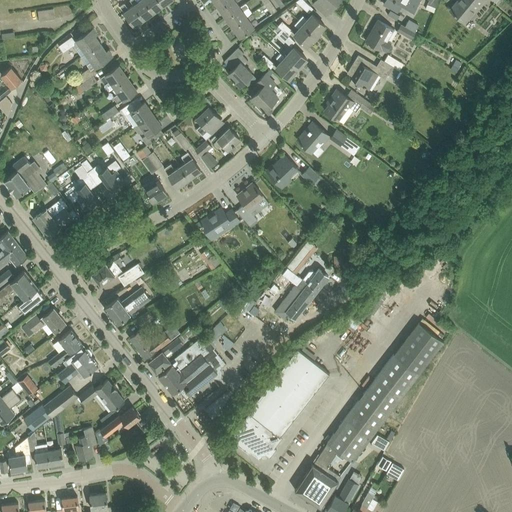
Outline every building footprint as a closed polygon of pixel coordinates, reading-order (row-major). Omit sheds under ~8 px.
[(130,0),(134,4),(144,19),(154,12),(145,0),(130,0)] [(160,0),(145,0),(154,12),(164,4),(160,0)] [(225,17),(240,7),(236,1),(237,0),(228,0),(218,7),(225,17)] [(269,0),(265,3),(271,13),(277,9),(270,0),(269,0)] [(308,12),(313,8),(305,1),(304,0),(297,0),(296,1),(308,12)] [(314,0),(312,3),(322,12),(327,6),(330,9),(338,0),(314,0)] [(400,14),(397,12),(402,4),(414,11),(419,0),(384,0),(383,3),(391,7),(390,8),(391,8),(387,14),(397,19),(400,14)] [(430,20),(438,0),(428,0),(425,8),(423,13),(421,17),(430,20)] [(459,0),(451,10),(459,17),(464,21),(481,0),(459,0)] [(511,6),(504,0),(501,3),(511,12),(511,6)] [(134,26),(144,19),(134,4),(128,8),(124,3),(120,6),(134,26)] [(225,17),(232,26),(247,16),(243,11),(248,7),(245,3),(240,7),(225,17)] [(55,18),(53,8),(38,10),(39,20),(55,18)] [(240,37),(248,31),(254,26),(250,20),(255,17),(252,12),(247,16),(232,26),(240,37)] [(302,15),(298,19),(317,37),(321,33),(319,31),(325,25),(312,14),(307,19),(302,15)] [(294,33),(299,38),(307,45),(312,39),(314,41),(317,37),(298,19),(294,24),(299,28),(294,33)] [(391,43),(390,43),(390,41),(387,39),(393,28),(378,19),(366,40),(381,49),(382,48),(386,50),(386,49),(387,50),(389,50),(391,49),(392,47),(392,45),(391,43)] [(292,30),(281,21),(277,25),(281,28),(288,35),(292,30)] [(401,24),(397,30),(411,38),(415,31),(401,24)] [(93,28),(89,31),(75,41),(72,36),(59,45),(63,52),(73,45),(81,56),(100,43),(95,35),(97,33),(93,28)] [(288,35),(281,28),(278,32),(277,33),(290,45),(295,41),(288,35)] [(74,78),(79,84),(79,85),(93,75),(97,72),(94,67),(108,58),(112,54),(108,49),(106,51),(100,43),(81,56),(89,68),(79,74),(74,78)] [(239,85),(247,78),(252,73),(244,65),(248,61),(242,54),(244,52),(238,47),(223,61),(224,61),(227,58),(232,63),(230,67),(232,69),(228,73),(233,78),(232,79),(234,80),(239,85)] [(293,47),(285,56),(298,68),(307,58),(293,47)] [(256,55),(259,58),(270,68),(274,63),(263,54),(259,51),(256,55)] [(298,68),(285,56),(280,52),(276,57),(280,61),(275,66),(289,78),(298,68)] [(384,77),(387,73),(394,78),(399,70),(392,65),(381,59),(377,66),(358,54),(347,72),(353,76),(352,79),(368,89),(378,73),(384,77)] [(456,71),(459,66),(461,62),(456,59),(450,68),(456,71)] [(100,78),(105,84),(104,86),(105,88),(106,89),(109,89),(114,86),(114,87),(128,77),(119,65),(100,78)] [(1,74),(5,80),(12,87),(22,79),(11,66),(1,74)] [(275,83),(268,76),(266,73),(256,82),(261,87),(251,97),(263,110),(278,96),(270,88),(275,83)] [(75,87),(79,93),(97,80),(93,75),(79,85),(79,84),(75,87)] [(118,103),(128,96),(137,90),(128,77),(114,87),(119,93),(113,96),(118,103)] [(0,95),(0,97),(1,99),(6,95),(11,90),(9,87),(0,95)] [(325,110),(333,116),(338,119),(348,105),(356,111),(362,103),(371,110),(375,106),(351,89),(346,96),(337,89),(331,96),(334,98),(325,110)] [(1,99),(0,100),(0,106),(7,115),(12,102),(6,95),(1,99)] [(121,108),(134,127),(153,113),(145,101),(133,109),(129,103),(121,108)] [(203,102),(196,109),(200,114),(196,117),(202,123),(196,128),(206,139),(212,134),(214,132),(221,125),(216,119),(219,116),(209,106),(208,106),(207,107),(203,102)] [(105,119),(118,110),(114,105),(101,114),(105,119)] [(76,113),(71,117),(75,123),(80,119),(76,113)] [(142,138),(147,144),(155,139),(150,133),(162,125),(153,113),(134,127),(138,132),(142,133),(145,131),(147,134),(142,138)] [(402,124),(397,120),(393,127),(398,130),(402,124)] [(309,129),(299,141),(307,147),(311,151),(321,139),(324,141),(329,135),(320,128),(313,121),(307,127),(309,129)] [(222,143),(228,149),(230,151),(235,146),(233,145),(240,138),(229,127),(212,143),(217,149),(222,143)] [(336,129),(331,137),(340,144),(348,149),(353,141),(350,139),(346,136),(336,129)] [(181,132),(175,136),(185,149),(192,144),(181,132)] [(211,146),(206,139),(195,148),(201,155),(211,146)] [(95,148),(89,140),(81,146),(87,154),(95,148)] [(145,145),(142,148),(158,169),(163,165),(153,151),(152,152),(145,145)] [(142,148),(136,152),(152,173),(158,169),(142,148)] [(126,149),(118,155),(122,160),(130,155),(126,149)] [(208,150),(202,156),(206,161),(213,156),(208,150)] [(201,170),(195,161),(188,151),(182,156),(186,162),(180,166),(189,178),(201,170)] [(4,180),(16,195),(37,179),(32,173),(24,179),(20,173),(31,164),(24,155),(13,164),(17,169),(4,180)] [(266,170),(273,177),(282,186),(290,178),(287,175),(296,166),(285,155),(278,162),(279,163),(275,166),(273,164),(266,170)] [(87,160),(82,163),(96,183),(103,178),(111,190),(124,180),(116,169),(121,166),(116,159),(103,168),(98,163),(92,167),(87,160)] [(63,163),(53,170),(57,175),(67,168),(63,163)] [(81,185),(68,194),(73,201),(77,198),(85,209),(99,199),(90,188),(96,183),(82,163),(74,169),(78,174),(80,176),(76,179),(81,185)] [(177,186),(189,178),(180,166),(175,169),(171,163),(164,168),(177,186)] [(311,182),(314,184),(321,177),(318,175),(319,174),(309,165),(302,173),(311,182)] [(166,192),(161,184),(157,176),(149,181),(151,184),(145,188),(153,200),(166,192)] [(52,181),(46,185),(54,195),(59,191),(52,181)] [(236,210),(243,217),(249,225),(258,218),(254,214),(261,208),(257,203),(258,202),(257,202),(264,196),(253,182),(237,195),(244,203),(236,210)] [(34,218),(41,227),(65,208),(67,206),(61,198),(47,209),(47,208),(36,215),(36,216),(34,218)] [(200,221),(205,229),(209,235),(230,222),(232,225),(239,220),(232,209),(225,213),(221,207),(200,221)] [(72,218),(65,208),(41,227),(48,236),(72,218)] [(0,256),(18,243),(8,230),(0,236),(0,245),(2,247),(0,248),(0,256)] [(292,237),(287,241),(292,246),(296,242),(292,237)] [(28,256),(18,243),(0,256),(0,264),(10,257),(16,265),(28,256)] [(305,243),(286,267),(294,273),(295,274),(314,250),(305,243)] [(216,257),(214,258),(207,248),(200,253),(207,263),(212,269),(221,262),(216,257)] [(101,285),(121,270),(115,262),(122,258),(118,252),(112,256),(112,257),(91,273),(101,285)] [(344,265),(343,255),(334,255),(334,266),(344,265)] [(124,285),(144,272),(137,262),(117,275),(124,285)] [(301,279),(297,284),(312,297),(328,276),(327,275),(320,269),(318,268),(315,272),(312,269),(309,270),(301,279)] [(9,269),(0,276),(0,285),(13,275),(9,269)] [(25,270),(17,276),(9,282),(10,283),(0,290),(0,303),(6,298),(4,295),(14,287),(23,299),(38,287),(25,270)] [(173,289),(175,287),(179,284),(176,280),(170,284),(173,289)] [(274,283),(269,290),(275,295),(280,288),(279,287),(276,285),(274,283)] [(293,300),(286,310),(288,311),(291,314),(296,317),(312,297),(297,284),(288,295),(293,300)] [(116,323),(150,297),(149,296),(145,291),(142,286),(121,302),(117,297),(104,307),(116,323)] [(24,313),(37,302),(45,296),(38,287),(23,299),(17,304),(24,313)] [(227,295),(220,302),(228,311),(235,304),(227,295)] [(239,308),(245,314),(255,302),(249,297),(239,308)] [(26,322),(29,325),(34,331),(47,321),(54,331),(66,322),(54,307),(40,318),(36,314),(26,322)] [(148,310),(138,318),(139,320),(137,321),(141,326),(153,317),(148,310)] [(260,327),(263,323),(248,310),(244,314),(260,327)] [(213,326),(197,340),(204,348),(209,344),(208,343),(210,341),(221,333),(227,329),(220,321),(216,325),(213,326)] [(394,353),(346,417),(371,435),(419,372),(444,340),(419,321),(394,353)] [(173,323),(165,330),(151,340),(149,337),(148,338),(141,328),(129,337),(146,358),(172,338),(171,338),(179,331),(173,323)] [(71,328),(63,335),(58,339),(65,348),(48,361),(52,366),(82,343),(71,328)] [(156,355),(148,361),(157,372),(164,365),(171,360),(167,355),(167,354),(179,345),(183,342),(182,341),(178,336),(174,339),(175,339),(156,355)] [(227,337),(223,341),(230,347),(234,342),(227,337)] [(0,355),(11,347),(5,339),(0,343),(0,355)] [(166,369),(158,375),(173,393),(179,388),(183,385),(186,389),(185,390),(190,395),(213,376),(217,372),(216,371),(225,363),(213,348),(215,347),(210,341),(208,343),(209,344),(204,348),(197,340),(192,343),(190,345),(175,357),(178,361),(173,365),(172,364),(166,369)] [(67,359),(64,361),(67,366),(73,361),(76,365),(82,361),(83,361),(91,354),(91,353),(91,351),(89,348),(87,348),(86,348),(83,344),(66,358),(67,359)] [(329,373),(297,347),(248,410),(250,412),(242,421),(240,420),(229,434),(236,440),(237,444),(248,453),(252,452),(259,458),(261,456),(262,458),(266,457),(268,455),(270,457),(276,448),(274,447),(282,437),(280,435),(329,373)] [(76,372),(80,377),(98,363),(91,354),(83,361),(82,361),(76,365),(73,361),(58,373),(65,382),(76,372)] [(29,394),(38,386),(27,373),(18,380),(29,394)] [(93,385),(78,396),(84,403),(97,392),(105,403),(110,409),(111,410),(115,408),(118,405),(124,400),(116,389),(117,389),(113,383),(112,384),(107,378),(95,388),(93,385)] [(42,403),(23,418),(24,418),(32,429),(50,414),(52,416),(78,395),(70,384),(44,405),(42,403)] [(0,394),(0,406),(17,393),(13,387),(1,396),(0,394)] [(17,393),(0,406),(0,421),(2,424),(15,414),(10,407),(21,399),(17,393)] [(101,429),(95,434),(99,439),(105,434),(105,435),(124,420),(128,425),(140,416),(133,406),(121,416),(119,414),(100,428),(101,429)] [(65,442),(60,411),(54,414),(59,443),(65,442)] [(312,462),(295,489),(321,506),(338,480),(338,479),(340,475),(329,468),(331,465),(329,463),(335,453),(343,458),(345,455),(352,460),(371,435),(346,417),(327,442),(313,463),(312,462)] [(209,419),(204,423),(207,427),(208,425),(212,422),(212,421),(209,419)] [(84,428),(86,435),(80,436),(81,443),(76,444),(80,458),(93,454),(90,441),(95,439),(92,426),(84,428)] [(34,430),(28,435),(30,449),(36,448),(36,451),(35,451),(37,466),(50,463),(48,449),(47,442),(36,444),(34,430)] [(390,440),(378,434),(372,442),(385,449),(390,440)] [(9,457),(9,460),(11,470),(27,467),(25,454),(30,453),(30,449),(28,435),(14,445),(16,455),(9,457)] [(48,449),(50,463),(64,461),(61,447),(48,449)] [(391,460),(382,456),(377,465),(386,469),(391,460)] [(8,470),(6,461),(6,460),(0,460),(0,464),(1,472),(8,470)] [(392,462),(387,472),(391,475),(397,464),(395,463),(392,462)] [(326,508),(332,511),(342,511),(345,507),(359,484),(349,478),(339,496),(335,493),(326,508)] [(355,506),(351,511),(364,511),(375,494),(374,493),(376,489),(370,486),(359,508),(355,506)] [(86,511),(107,511),(106,492),(90,494),(92,509),(93,511),(86,511)] [(375,494),(364,511),(370,511),(374,507),(377,501),(377,500),(379,496),(375,494)] [(70,511),(70,508),(79,507),(79,505),(77,495),(62,497),(63,509),(57,509),(57,511),(70,511)] [(28,501),(29,511),(33,511),(36,511),(35,511),(42,511),(46,511),(45,499),(28,501)] [(2,504),(2,511),(19,511),(18,502),(2,504)]
